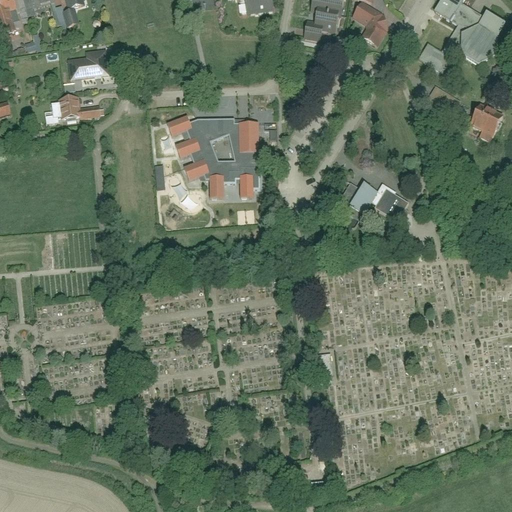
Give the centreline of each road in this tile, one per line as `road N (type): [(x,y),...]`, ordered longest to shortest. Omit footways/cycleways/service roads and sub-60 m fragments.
road 1 (residential): [(426,0),(301,204),(292,251)]
road 2 (residential): [(289,0),(276,78),(266,90),(130,103)]
